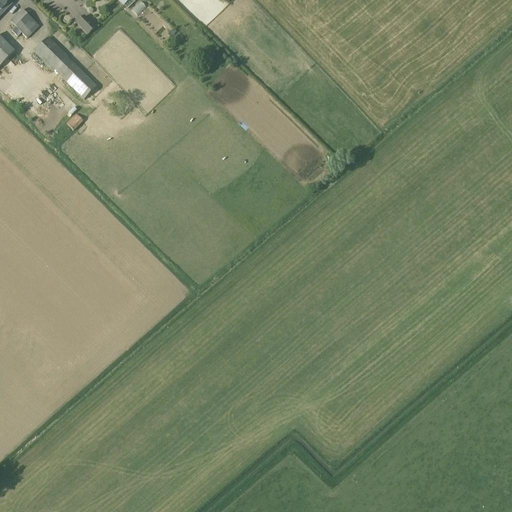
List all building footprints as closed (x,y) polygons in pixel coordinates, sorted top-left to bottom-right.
[(0,0),(0,9),(1,11),(11,0),(0,0)] [(10,23),(27,39),(39,27),(22,10),(10,23)] [(84,17),(77,24),(88,35),(95,28),(84,17)] [(54,71),(84,101),(97,87),(67,58),(68,57),(48,37),(33,53),(53,72),(54,71)] [(0,66),(14,53),(0,38),(0,66)] [(73,132),(83,122),(75,114),(66,124),(73,132)]
